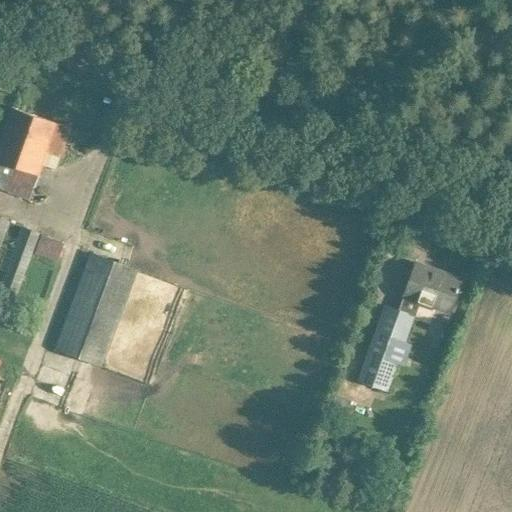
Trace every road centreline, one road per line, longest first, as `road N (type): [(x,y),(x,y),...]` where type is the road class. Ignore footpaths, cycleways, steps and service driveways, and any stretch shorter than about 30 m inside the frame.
road 1 (tertiary): [(511,211),(0,32)]
road 2 (track): [(300,0),(241,117)]
